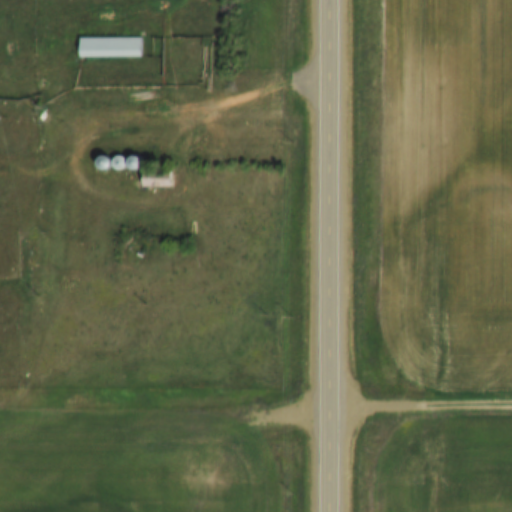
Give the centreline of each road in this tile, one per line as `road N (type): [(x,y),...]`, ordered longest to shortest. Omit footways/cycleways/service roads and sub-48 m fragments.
road 1 (track): [(511,404),(253,399),(0,411)]
road 2 (tertiary): [(331,511),(330,0)]
